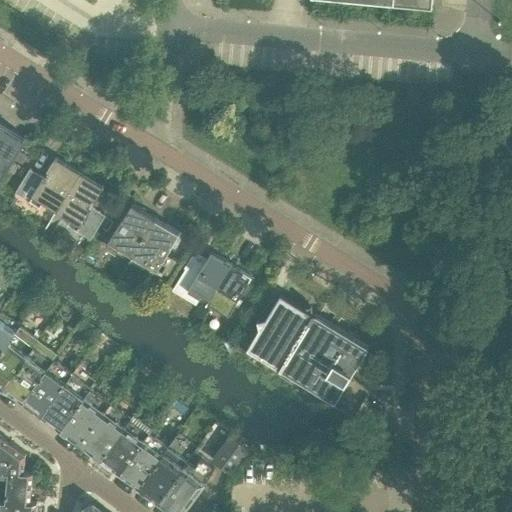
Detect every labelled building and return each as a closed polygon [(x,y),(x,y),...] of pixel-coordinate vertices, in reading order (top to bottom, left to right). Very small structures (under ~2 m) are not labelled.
[(0,180),(26,138),(0,122),(0,180)] [(43,202),(57,211),(81,172),(57,157),(56,158),(55,157),(46,173),(47,173),(47,175),(48,175),(46,179),(30,169),(16,192),(40,207),(43,202)] [(81,172),(57,211),(70,219),(67,224),(91,239),(106,215),(90,206),(92,202),(93,203),(94,202),(95,202),(104,187),(103,187),(104,186),(81,172)] [(119,246),(134,255),(156,218),(132,203),(124,217),(123,217),(105,246),(115,252),(119,246)] [(156,218),(134,255),(158,269),(161,264),(166,266),(162,272),(170,277),(179,262),(167,255),(172,247),(171,247),(180,232),(156,218)] [(178,282),(173,290),(175,288),(185,295),(184,297),(185,297),(186,295),(197,302),(195,304),(196,304),(200,298),(208,303),(232,264),(223,259),(212,252),(208,258),(197,252),(195,256),(192,255),(185,268),(186,268),(178,282)] [(232,264),(208,303),(229,315),(252,277),(232,264)] [(281,292),(266,317),(259,318),(258,318),(260,327),(248,347),(336,401),(337,400),(356,411),(368,391),(349,380),(369,346),(316,313),(313,312),(312,304),(304,306),(281,292)] [(0,351),(14,332),(0,321),(0,351)] [(0,383),(3,386),(33,346),(14,332),(0,351),(0,383)] [(10,390),(21,399),(52,359),(33,346),(3,386),(10,391),(10,390)] [(34,409),(41,414),(71,373),(52,359),(21,399),(35,408),(34,409)] [(60,427),(61,428),(90,387),(71,373),(41,414),(48,419),(48,418),(60,427)] [(68,433),(80,441),(110,401),(90,387),(61,428),(68,433)] [(110,401),(80,441),(93,451),(93,452),(101,458),(101,457),(131,417),(110,401)] [(119,471),(148,432),(152,427),(134,413),(131,417),(101,457),(113,466),(119,471)] [(127,476),(139,485),(167,446),(148,432),(119,471),(126,476),(127,476)] [(0,473),(8,475),(13,443),(0,433),(0,473)] [(248,449),(231,436),(213,460),(231,473),(248,449)] [(0,488),(0,498),(31,500),(33,471),(24,471),(26,453),(13,443),(8,475),(8,489),(0,488)] [(147,491),(159,500),(187,461),(175,453),(175,452),(167,446),(139,485),(138,485),(147,491)] [(187,461),(159,500),(167,506),(175,511),(182,511),(203,483),(204,484),(205,482),(205,481),(215,467),(194,452),(187,461)] [(0,511),(36,511),(38,501),(31,500),(0,498),(0,511)] [(85,507),(84,511),(106,511),(94,503),(94,502),(84,506),(85,507)]
